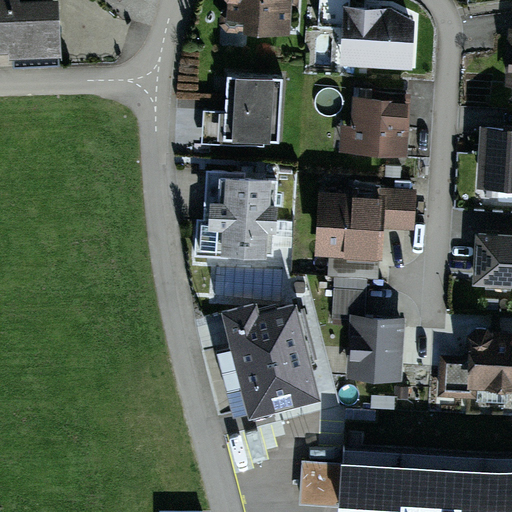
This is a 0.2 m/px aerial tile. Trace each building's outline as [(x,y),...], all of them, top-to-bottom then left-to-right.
[(0,0),(0,54),(56,54),(56,1),(3,1),(3,0),(0,0)] [(296,0),(231,0),(228,29),(293,36),(296,0)] [(396,7),(348,2),(341,62),(418,69),(421,23),(396,7)] [(278,144),(284,78),(228,73),(222,139),(278,144)] [(414,98),(354,94),(350,151),(410,155),(414,98)] [(511,127),(483,125),(477,189),(511,192),(511,127)] [(284,178),(212,174),(207,257),(280,261),(284,178)] [(396,196),(325,190),(320,251),(391,257),(396,196)] [(511,231),(472,228),(468,284),(511,287),(511,231)] [(226,315),(253,422),(327,404),(300,296),(226,315)] [(406,315),(353,311),(348,378),(401,382),(406,315)] [(511,328),(467,326),(463,383),(511,386),(511,328)] [(511,449),(349,444),(347,473),(317,472),(317,501),(511,509),(511,449)] [(204,511),(205,504),(161,503),(160,511),(204,511)]
